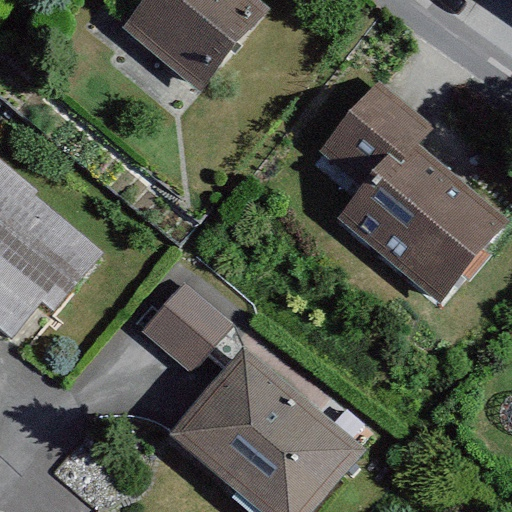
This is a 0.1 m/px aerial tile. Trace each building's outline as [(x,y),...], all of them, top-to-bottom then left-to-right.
[(281,0),(140,0),(113,30),(194,102),(284,2),(281,0)] [(374,80),(315,150),(362,188),(337,217),(435,298),(500,219),(410,144),(427,124),(374,80)] [(4,161),(0,165),(0,341),(22,361),(114,257),(4,161)] [(147,335),(199,374),(238,322),(186,283),(147,335)] [(245,347),(170,439),(264,511),(315,511),(370,444),(245,347)]
